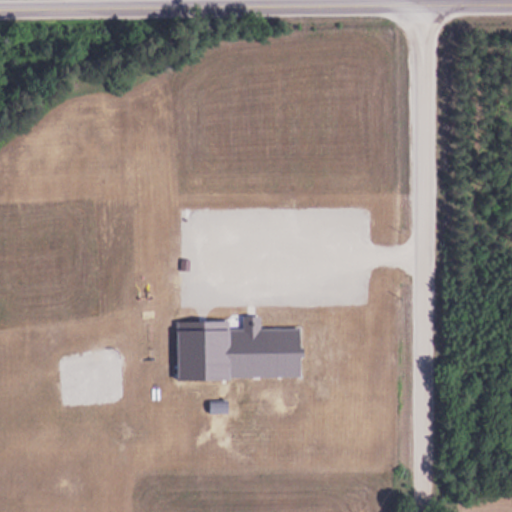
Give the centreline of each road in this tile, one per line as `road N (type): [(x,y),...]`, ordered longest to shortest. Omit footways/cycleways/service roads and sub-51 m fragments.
road 1 (residential): [(417,511),(418,3)]
road 2 (residential): [(485,0),(0,7)]
